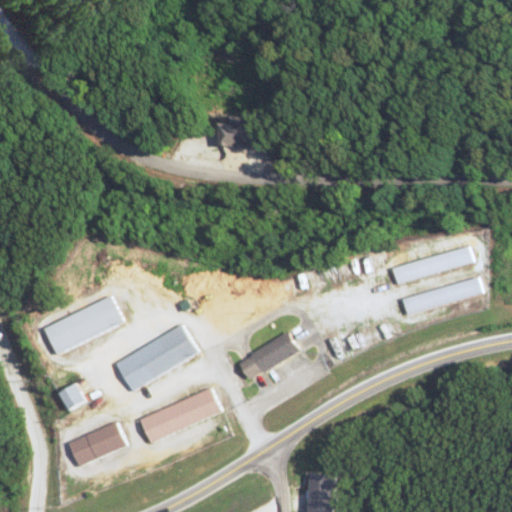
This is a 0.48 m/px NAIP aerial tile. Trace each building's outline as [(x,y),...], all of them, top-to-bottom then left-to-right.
[(256,138),(256,115),(233,115),(233,122),(221,122),(221,145),(250,146),(250,138),(256,138)] [(395,264),(398,280),(473,264),(470,248),(395,264)] [(408,313),(482,293),(478,277),(404,297),(408,313)] [(48,326),(60,353),(129,323),(117,295),(48,326)] [(135,390),(202,353),(187,324),(120,361),(135,390)] [(242,361),(254,380),(303,350),(291,331),(242,361)] [(89,402),(81,383),(64,390),(72,409),(89,402)] [(143,417),(153,441),(225,412),(215,388),(143,417)] [(72,441),(82,465),(130,446),(120,421),(72,441)] [(309,511),(335,511),(336,474),(310,473),(309,511)]
